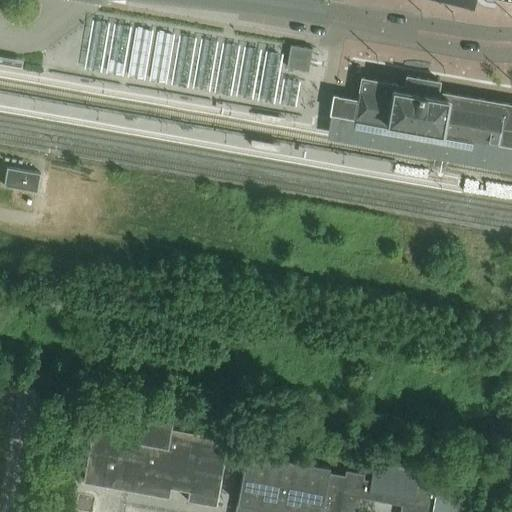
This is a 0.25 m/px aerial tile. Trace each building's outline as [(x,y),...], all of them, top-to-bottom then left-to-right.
[(308,71),(312,49),(291,45),(287,67),(308,71)] [(334,96),(331,112),(511,144),(511,105),(437,92),(439,82),(407,76),(405,86),(362,79),(358,101),(334,96)] [(39,191),(42,172),(9,166),(6,185),(39,191)] [(46,384),(48,372),(32,369),(30,381),(46,384)] [(54,385),(56,374),(48,372),(46,384),(54,385)] [(56,374),(54,385),(69,388),(72,376),(56,374)] [(133,423),(95,416),(83,483),(169,498),(171,488),(189,492),(187,501),(216,506),(228,439),(172,429),(173,420),(135,413),(133,423)] [(371,480),(363,479),(364,474),(346,471),(345,475),(329,473),(330,466),(246,451),(235,511),(457,511),(462,487),(424,480),(424,485),(416,483),(419,469),(374,461),(371,480)]
